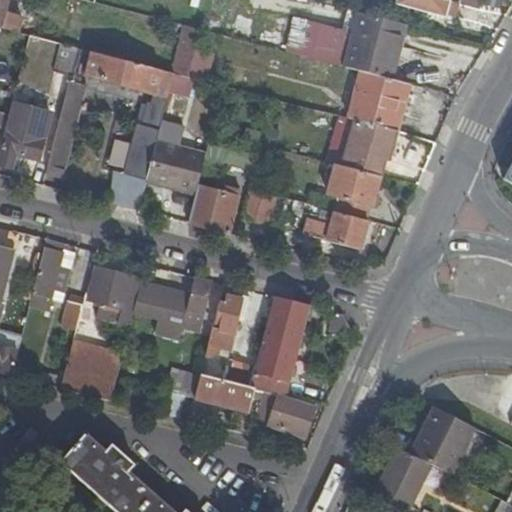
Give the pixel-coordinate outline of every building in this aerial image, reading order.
[(7,0),(0,0),(0,27),(20,33),(25,17),(4,11),(7,0)] [(445,16),(448,0),(399,0),(399,3),(445,16)] [(353,35),(345,67),(361,71),(401,82),(407,59),(417,28),(348,9),(342,32),(353,35)] [(331,62),(338,26),(288,17),(281,53),(331,62)] [(185,26),(169,22),(162,49),(178,53),(185,26)] [(178,53),(173,73),(175,74),(188,77),(191,65),(201,30),(185,26),(178,53)] [(55,69),(71,73),(77,48),(61,44),(55,69)] [(90,59),(92,52),(77,48),(71,73),(71,74),(78,75),(82,57),(90,59)] [(124,173),(148,179),(149,176),(157,142),(174,74),(92,52),(90,59),(86,77),(153,94),(151,102),(148,101),(147,106),(142,124),(137,123),(124,173)] [(203,69),(191,65),(188,77),(200,81),(203,69)] [(397,133),(410,84),(401,82),(361,71),(349,120),(355,122),(397,133)] [(78,75),(71,74),(48,166),(63,170),(63,168),(84,84),(77,82),(79,76),(78,75)] [(0,143),(2,144),(6,130),(13,102),(15,93),(0,89),(0,143)] [(2,144),(0,152),(0,165),(14,169),(17,155),(39,161),(52,112),(13,102),(6,130),(2,144)] [(142,124),(147,106),(142,104),(137,123),(142,124)] [(355,122),(343,167),(380,177),(385,161),(389,162),(397,133),(355,122)] [(163,180),(162,186),(196,195),(198,187),(203,165),(206,154),(157,142),(149,176),(163,180)] [(226,150),(208,145),(206,154),(203,165),(221,169),(226,150)] [(343,167),(337,165),(328,197),(340,200),(336,214),(366,222),(370,208),(371,208),(380,177),(343,167)] [(65,169),(63,168),(63,170),(48,166),(46,173),(63,178),(65,169)] [(163,180),(149,176),(148,179),(147,182),(162,186),(163,180)] [(223,193),(198,187),(196,195),(189,224),(229,234),(239,191),(225,187),(223,193)] [(266,223),(273,197),(248,190),(242,217),(266,223)] [(360,250),(368,222),(366,222),(336,214),(333,226),(311,221),(307,237),(361,252),(362,251),(360,250)] [(63,253),(66,244),(47,239),(32,294),(48,299),(48,300),(51,301),(51,299),(54,287),(65,290),(71,271),(59,268),(63,253)] [(0,296),(12,251),(0,247),(0,374),(11,377),(13,366),(17,352),(0,347),(0,296)] [(59,268),(71,271),(75,256),(63,253),(59,268)] [(142,280),(97,268),(89,299),(105,303),(121,308),(117,322),(130,325),(133,313),(141,284),(142,280)] [(199,329),(212,281),(196,277),(191,297),(141,284),(133,313),(158,319),(155,331),(180,338),(183,325),(199,329)] [(51,299),(51,301),(62,304),(65,290),(54,287),(51,299)] [(48,299),(32,294),(29,307),(45,311),(48,300),(48,299)] [(69,296),(68,301),(83,305),(84,300),(69,296)] [(224,305),(220,304),(206,354),(213,356),(219,350),(220,346),(233,349),(237,334),(235,333),(240,316),(245,317),(250,297),(244,296),(243,299),(227,296),(224,305)] [(309,307),(272,297),(254,368),(249,387),(255,389),(278,395),(286,397),(309,307)] [(61,329),(76,333),(83,305),(68,301),(61,329)] [(121,308),(105,303),(104,308),(109,310),(106,319),(117,322),(121,308)] [(21,338),(0,332),(0,347),(17,352),(21,338)] [(94,357),(71,351),(67,368),(90,374),(94,357)] [(225,368),(222,380),(249,387),(254,368),(241,365),(239,371),(225,368)] [(40,377),(41,373),(13,366),(11,377),(33,382),(35,376),(40,377)] [(90,374),(67,368),(64,379),(61,389),(110,401),(114,380),(90,374)] [(187,396),(244,410),(249,412),(253,398),(255,389),(249,387),(222,380),(201,375),(172,368),(166,391),(170,392),(187,396)] [(64,379),(41,373),(40,377),(35,376),(33,382),(61,389),(64,379)] [(272,413),(278,395),(255,389),(253,398),(262,401),(259,408),(272,413)] [(187,396),(170,392),(165,409),(183,413),(187,396)] [(314,407),(278,395),(272,413),(259,408),(255,423),(267,427),(268,425),(304,438),(314,407)] [(471,424),(430,404),(407,449),(427,460),(447,470),(471,424)] [(185,511),(184,511),(169,511),(126,474),(132,466),(109,446),(102,454),(83,437),(59,465),(113,511),(185,511)] [(372,491),(405,508),(427,460),(407,449),(394,443),(372,491)]
